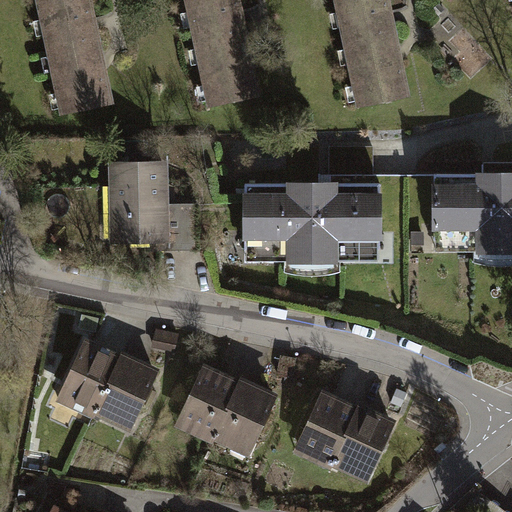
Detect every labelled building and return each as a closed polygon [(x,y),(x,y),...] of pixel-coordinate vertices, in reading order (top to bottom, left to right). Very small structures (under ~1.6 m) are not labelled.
[(38,0),(60,113),(111,104),(90,0),(38,0)] [(188,0),(210,108),(260,98),(240,0),(188,0)] [(335,0),(357,109),(407,99),(387,0),(335,0)] [(113,166),(115,236),(165,235),(164,165),(113,166)] [(511,167),(474,168),(474,173),(434,173),(434,251),(473,251),(473,259),(487,261),(501,263),(511,261),(511,167)] [(341,250),(380,249),(380,183),(246,183),(246,250),(285,250),(285,258),(299,261),(311,261),(327,260),(341,257),(341,250)] [(197,204),(177,204),(178,250),(198,250),(197,204)] [(97,414),(129,430),(160,369),(125,351),(123,355),(85,336),(55,399),(95,419),(97,414)] [(245,374),(242,380),(205,362),(174,427),(214,446),(217,439),(249,455),(281,393),(245,374)] [(334,470),(370,487),(401,423),(363,405),(361,410),(324,392),(293,455),(333,474),(334,470)] [(507,511),(474,487),(449,511),(507,511)]
